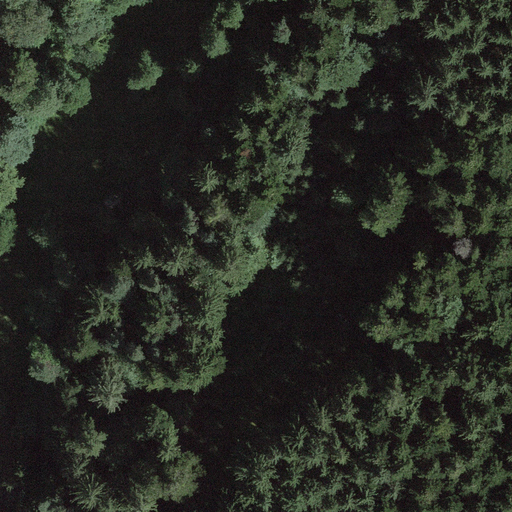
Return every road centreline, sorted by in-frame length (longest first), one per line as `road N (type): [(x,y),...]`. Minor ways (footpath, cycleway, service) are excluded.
road 1 (track): [(362,0),(316,78),(243,254),(171,481),(145,511)]
road 2 (track): [(341,358),(171,481)]
road 3 (track): [(341,358),(511,267)]
road 4 (track): [(243,254),(341,358)]
